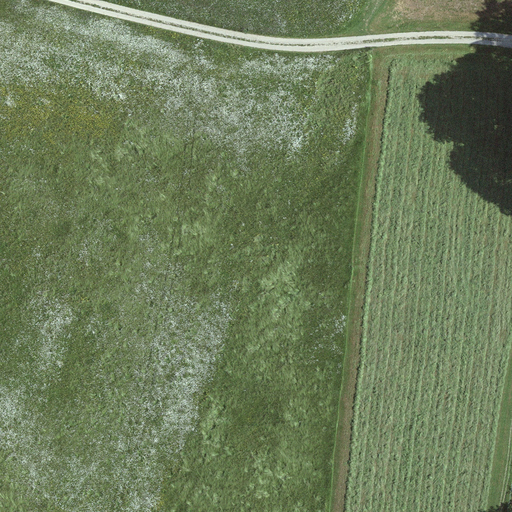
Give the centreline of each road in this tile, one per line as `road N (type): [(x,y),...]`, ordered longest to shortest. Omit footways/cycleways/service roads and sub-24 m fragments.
road 1 (track): [(361,42),(248,40),(75,0)]
road 2 (track): [(511,40),(361,42)]
